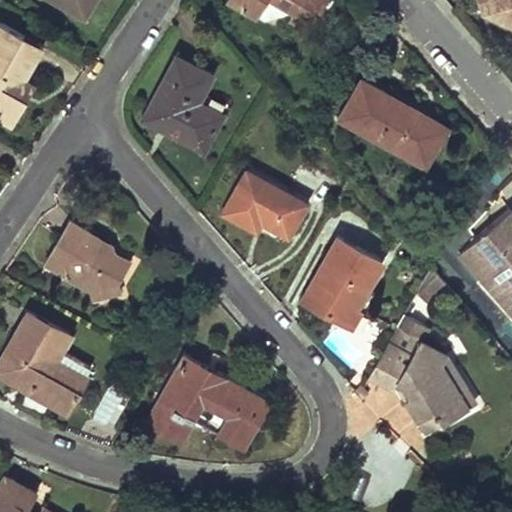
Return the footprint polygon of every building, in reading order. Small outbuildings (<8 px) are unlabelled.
[(54,0),(83,16),(92,1),(92,0),(54,0)] [(226,0),(255,17),(265,0),(267,0),(291,13),(287,19),(308,31),(326,0),(226,0)] [(511,0),(479,0),(482,11),(488,8),(496,12),(497,16),(504,20),(511,25),(511,0)] [(20,33),(0,22),(0,114),(11,121),(17,109),(24,97),(14,92),(22,78),(30,63),(9,51),(20,33)] [(40,44),(20,33),(9,51),(30,63),(40,44)] [(210,72),(175,54),(142,116),(159,124),(163,117),(170,121),(168,124),(204,143),(219,113),(195,100),(201,90),(210,72)] [(32,83),(22,78),(14,92),(24,97),(32,83)] [(411,107),(361,79),(341,116),(417,159),(438,121),(411,107)] [(225,103),(201,90),(195,100),(219,113),(225,103)] [(0,120),(9,125),(11,121),(0,114),(0,120)] [(170,121),(163,117),(159,124),(186,139),(202,147),(204,143),(168,124),(170,121)] [(446,126),(438,121),(417,159),(425,163),(446,126)] [(304,202),(245,169),(222,212),(238,220),(256,229),(261,221),(286,235),(304,202)] [(458,251),(511,311),(511,213),(507,208),(458,251)] [(55,243),(44,263),(87,287),(91,298),(120,290),(117,279),(128,259),(112,250),(103,252),(98,235),(69,219),(55,243)] [(380,259),(335,235),(305,289),(326,301),(322,309),(341,320),(348,307),(352,309),(380,259)] [(449,286),(430,264),(416,289),(429,304),(449,286)] [(326,301),(305,289),(300,298),(322,309),(326,301)] [(352,309),(348,307),(341,320),(351,325),(358,312),(352,309)] [(70,332),(28,309),(11,337),(0,357),(0,364),(17,375),(19,373),(32,380),(27,389),(50,401),(66,410),(84,378),(53,361),(61,347),(70,332)] [(425,323),(404,311),(368,375),(393,389),(397,382),(402,385),(411,395),(408,398),(412,404),(422,414),(434,404),(443,415),(481,382),(447,344),(451,334),(426,320),(425,323)] [(481,382),(488,376),(451,334),(447,344),(481,382)] [(91,365),(61,347),(53,361),(84,378),(91,365)] [(217,372),(184,353),(179,362),(213,378),(217,372)] [(236,382),(217,372),(213,378),(179,362),(146,421),(181,440),(192,419),(181,413),(190,395),(201,401),(228,415),(218,434),(242,447),(268,399),(236,382)] [(17,375),(0,364),(0,373),(27,389),(32,380),(19,373),(17,375)] [(201,401),(190,395),(181,413),(192,419),(201,401)] [(434,404),(422,414),(432,425),(443,415),(434,404)] [(35,491),(4,473),(0,479),(0,511),(40,511),(37,509),(35,511),(25,511),(24,511),(28,503),(35,491)] [(35,511),(37,509),(28,503),(24,511),(25,511),(35,511)] [(57,511),(41,503),(37,509),(40,511),(57,511)]
